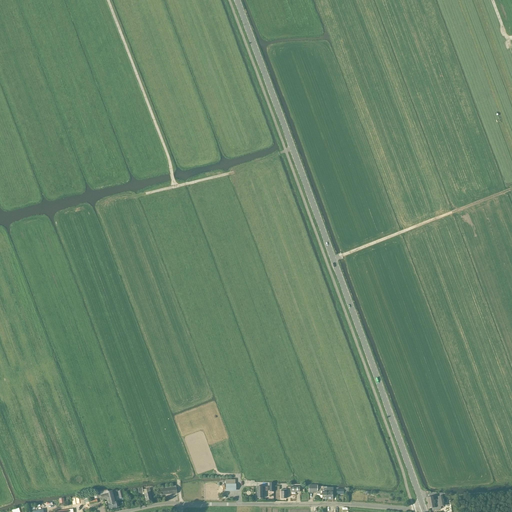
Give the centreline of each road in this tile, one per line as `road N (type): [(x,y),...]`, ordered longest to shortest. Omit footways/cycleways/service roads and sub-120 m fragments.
road 1 (tertiary): [(422,505),(236,0)]
road 2 (unclassified): [(422,505),(180,504),(130,511)]
road 3 (track): [(172,187),(169,158),(108,0)]
road 4 (track): [(333,259),(511,186)]
